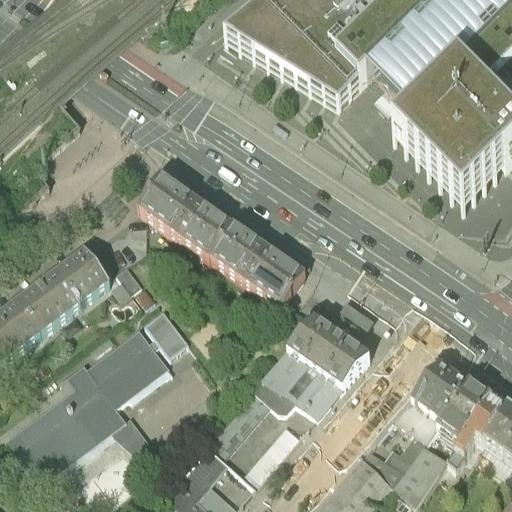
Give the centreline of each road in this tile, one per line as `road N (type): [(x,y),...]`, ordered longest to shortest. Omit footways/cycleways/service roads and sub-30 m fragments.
road 1 (primary): [(190,132),(453,308)]
road 2 (residential): [(285,511),(453,308)]
road 3 (primary): [(0,28),(149,133),(190,132)]
road 4 (primary): [(190,132),(181,107),(29,0)]
